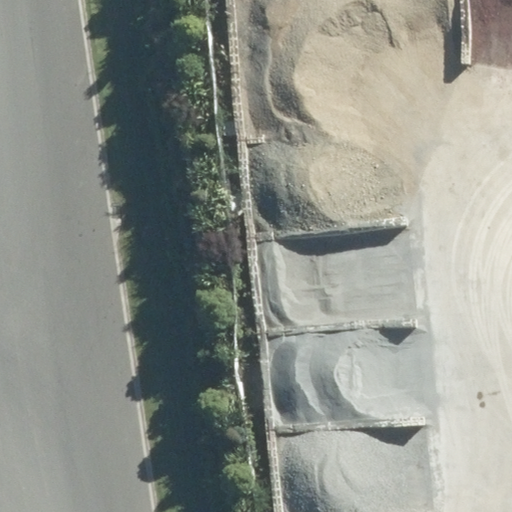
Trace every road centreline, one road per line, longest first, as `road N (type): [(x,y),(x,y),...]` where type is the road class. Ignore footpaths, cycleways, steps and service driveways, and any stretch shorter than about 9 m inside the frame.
road 1 (unclassified): [(64,346),(11,0)]
road 2 (unclassified): [(87,511),(64,346)]
